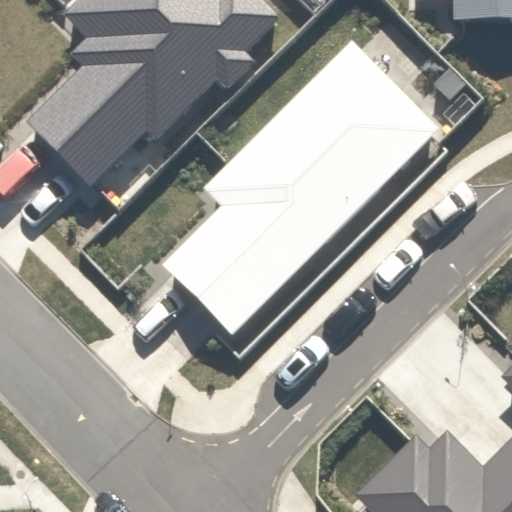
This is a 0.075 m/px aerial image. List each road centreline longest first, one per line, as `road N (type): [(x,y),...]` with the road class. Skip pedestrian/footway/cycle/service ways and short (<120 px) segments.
road 1 (residential): [(206,511),(490,226),(511,214)]
road 2 (residential): [(172,511),(0,328)]
